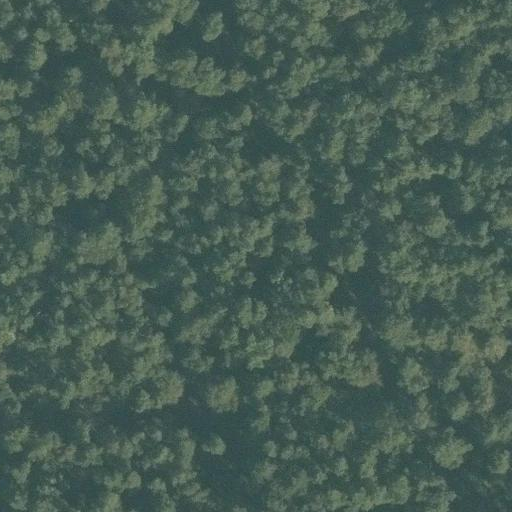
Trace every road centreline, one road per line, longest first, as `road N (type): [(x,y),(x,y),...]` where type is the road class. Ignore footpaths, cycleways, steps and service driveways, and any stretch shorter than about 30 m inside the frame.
road 1 (track): [(511,372),(0,408)]
road 2 (track): [(214,0),(393,381)]
